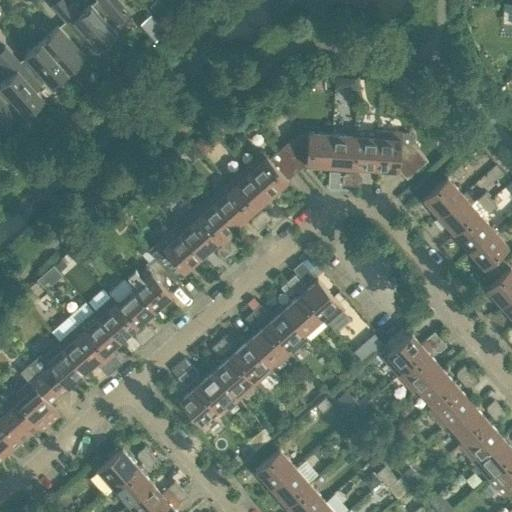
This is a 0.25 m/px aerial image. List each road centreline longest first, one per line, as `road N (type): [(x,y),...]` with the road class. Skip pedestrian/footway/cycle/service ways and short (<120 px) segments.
road 1 (residential): [(127,387),(331,207),(376,211),(511,382)]
road 2 (residential): [(0,498),(127,387)]
road 3 (residential): [(233,511),(127,387)]
